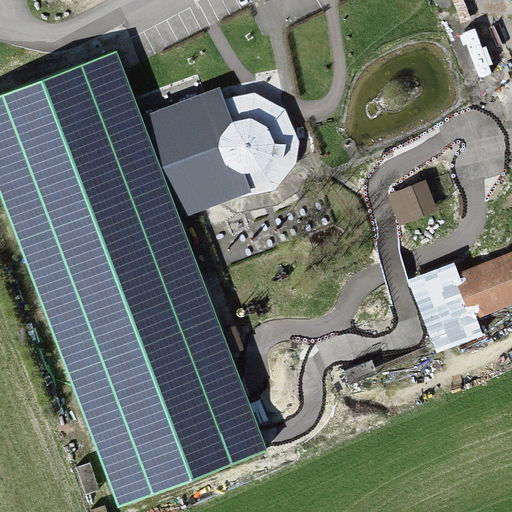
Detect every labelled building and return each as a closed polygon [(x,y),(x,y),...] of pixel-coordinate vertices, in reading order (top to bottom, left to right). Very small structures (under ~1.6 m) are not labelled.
[(116,49),(0,94),(0,194),(118,508),(268,452),(180,218),(141,115),(116,49)] [(223,99),(220,86),(141,115),(180,218),(242,197),(273,190),(296,163),(300,141),(286,109),(255,91),(223,99)] [(423,178),(387,192),(397,218),(433,204),(423,178)] [(511,253),(461,274),(478,318),(511,304),(511,253)] [(453,256),(402,274),(430,350),(481,331),(453,256)] [(368,349),(341,358),(348,381),(375,372),(368,349)]
